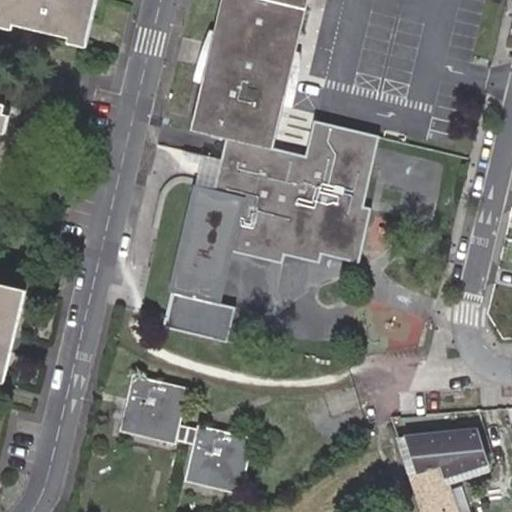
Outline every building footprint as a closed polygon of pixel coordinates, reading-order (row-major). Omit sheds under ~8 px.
[(88,50),(100,0),(1,0),(0,8),(0,28),(44,40),(88,50)] [(219,0),(187,132),(222,142),(272,152),(280,117),(308,0),(219,0)] [(0,147),(9,111),(0,108),(0,147)] [(303,159),(312,162),(321,125),(312,123),(303,159)] [(221,193),(192,187),(159,327),(218,341),(227,307),(215,303),(215,302),(211,301),(225,248),(228,248),(231,240),(247,243),(245,252),(246,252),(248,244),(281,252),(279,261),(280,261),(282,252),(284,242),(318,251),(315,260),(316,261),(319,251),(321,242),(356,251),(354,260),(356,261),(368,210),(361,209),(377,139),(321,125),(312,162),(303,159),(272,152),(222,142),(217,165),(227,167),(221,193)] [(217,165),(198,161),(192,187),(221,193),(227,167),(217,165)] [(247,243),(231,240),(228,248),(245,252),(247,243)] [(318,251),(284,242),(282,252),(315,260),(318,251)] [(356,251),(321,242),(319,251),(354,260),(356,251)] [(248,244),(246,252),(279,261),(281,252),(248,244)] [(0,375),(19,295),(0,290),(0,375)] [(227,307),(218,341),(223,343),(232,307),(227,307)] [(177,442),(181,426),(188,395),(139,382),(126,429),(177,442)] [(206,433),(181,426),(177,442),(202,448),(206,433)] [(477,432),(434,436),(442,464),(446,475),(486,462),(477,432)] [(252,444),(206,433),(202,448),(194,481),(240,493),(252,444)] [(434,436),(401,439),(412,472),(442,464),(434,436)] [(442,464),(412,472),(424,511),(458,511),(447,478),(446,475),(442,464)]
